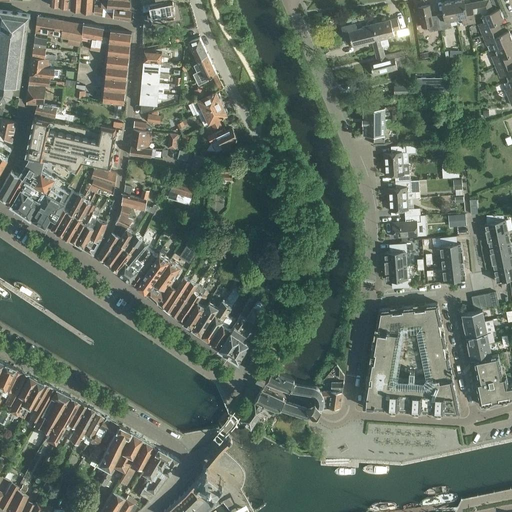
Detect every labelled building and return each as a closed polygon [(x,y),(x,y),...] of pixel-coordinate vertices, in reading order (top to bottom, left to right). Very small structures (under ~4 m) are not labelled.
[(81,11),(81,0),(71,0),(70,9),(81,11)] [(81,0),(81,11),(91,13),(92,0),(81,0)] [(130,0),(107,0),(107,2),(101,2),(101,7),(103,7),(114,7),(129,9),(130,3),(130,0)] [(158,0),(157,0),(143,3),(143,10),(151,8),(153,17),(164,14),(165,19),(174,17),(173,13),(175,12),(173,3),(174,3),(173,0),(158,0)] [(450,20),(456,19),(452,0),(441,2),(443,13),(437,14),(440,29),(451,27),(450,20)] [(472,14),(470,2),(464,4),(463,0),(452,0),(456,19),(462,18),(463,24),(474,22),(473,14),(472,14)] [(482,35),(500,27),(498,21),(504,19),(499,8),(493,11),(488,0),(482,0),(470,2),(472,14),(473,14),(480,12),(484,22),(478,24),(482,35)] [(440,29),(437,14),(431,15),(429,4),(418,6),(421,26),(428,24),(429,31),(440,29)] [(103,7),(101,7),(95,6),(94,13),(102,14),(103,7)] [(131,9),(129,9),(114,7),(114,12),(106,11),(105,15),(130,20),(132,12),(131,9)] [(0,98),(7,99),(13,95),(16,95),(16,96),(19,97),(20,85),(30,14),(0,9),(0,98)] [(62,36),(64,19),(37,15),(35,32),(62,36)] [(381,45),(388,43),(386,36),(394,34),(393,30),(399,29),(396,17),(361,26),(362,27),(354,29),(353,24),(342,27),(346,42),(351,41),(352,46),(372,41),(373,47),(381,45)] [(82,39),(83,23),(64,19),(62,36),(68,37),(78,39),(82,39)] [(91,37),(93,24),(83,23),(82,39),(83,35),(91,37)] [(109,45),(109,41),(111,29),(103,28),(104,26),(93,24),(91,37),(92,37),(90,48),(99,50),(100,44),(109,45)] [(494,48),(511,40),(511,38),(508,30),(502,33),(500,27),(482,35),(486,45),(492,42),(494,48)] [(109,41),(130,44),(131,31),(111,29),(109,41)] [(169,34),(170,41),(180,39),(179,32),(169,34)] [(33,46),(46,48),(48,38),(35,36),(33,46)] [(200,36),(189,40),(195,54),(189,56),(192,61),(195,59),(208,53),(200,36)] [(77,45),(78,39),(68,37),(68,44),(77,45)] [(495,66),(511,59),(511,55),(511,53),(511,52),(511,40),(494,48),(497,54),(491,56),(495,66)] [(128,55),(130,44),(109,41),(109,45),(108,53),(128,55)] [(144,60),(160,61),(160,55),(171,56),(171,51),(170,51),(171,44),(160,46),(155,47),(154,50),(145,49),(144,60)] [(384,54),(381,45),(373,47),(377,61),(370,63),(373,75),(397,69),(396,66),(393,52),(384,54)] [(46,53),(46,48),(33,46),(32,56),(50,58),(49,59),(55,59),(55,54),(46,53)] [(127,67),(128,55),(108,53),(107,65),(127,67)] [(195,59),(192,61),(193,64),(195,63),(198,71),(197,71),(194,73),(199,83),(208,79),(207,76),(212,74),(219,89),(224,87),(208,53),(195,59)] [(56,60),(55,59),(49,59),(50,58),(32,56),(31,65),(48,67),(49,62),(56,62),(56,60)] [(508,80),(511,78),(511,59),(495,66),(499,77),(505,74),(508,80)] [(170,62),(160,61),(144,60),(143,70),(159,72),(159,65),(170,66),(170,62)] [(30,74),(50,76),(50,75),(57,75),(58,68),(48,67),(31,65),(30,74)] [(126,79),(127,67),(107,65),(105,77),(126,79)] [(169,73),(159,72),(143,70),(142,81),(158,82),(158,76),(169,77),(169,73)] [(50,80),(50,76),(30,74),(29,83),(46,84),(64,85),(64,81),(50,80)] [(448,91),(448,75),(417,75),(417,91),(448,91)] [(124,91),(126,79),(105,77),(104,88),(124,91)] [(168,83),(158,82),(142,81),(141,91),(157,92),(158,86),(169,87),(169,88),(175,88),(175,83),(174,83),(168,83)] [(44,103),(46,84),(29,83),(27,102),(36,102),(37,103),(38,102),(44,103)] [(394,84),(394,94),(410,93),(410,84),(394,84)] [(193,89),(197,98),(206,93),(202,85),(193,89)] [(123,103),(124,91),(104,88),(103,101),(123,103)] [(204,110),(222,102),(216,90),(198,99),(204,110)] [(167,93),(157,92),(141,91),(140,102),(141,102),(140,111),(155,107),(155,103),(156,103),(157,97),(167,98),(167,93)] [(66,107),(44,103),(38,102),(37,103),(35,112),(74,120),(75,114),(65,112),(66,107)] [(204,124),(210,122),(218,118),(227,114),(222,102),(204,110),(199,113),(204,124)] [(384,125),(389,125),(389,119),(384,118),(384,107),(363,107),(363,118),(362,118),(362,123),(363,123),(363,134),(374,134),(373,142),(384,142),(384,125)] [(161,114),(158,114),(159,111),(155,110),(152,112),(151,113),(148,113),(147,121),(160,122),(161,114)] [(0,189),(0,194),(31,216),(56,175),(70,183),(82,163),(83,161),(111,167),(113,152),(116,132),(115,132),(116,127),(101,124),(100,129),(51,119),(44,117),(34,115),(32,125),(30,132),(30,134),(25,155),(30,156),(25,165),(19,174),(12,169),(11,169),(9,173),(8,176),(0,189)] [(0,132),(5,136),(12,142),(13,141),(16,121),(2,118),(0,126),(0,132)] [(218,118),(210,122),(213,129),(222,125),(218,118)] [(133,127),(131,144),(148,146),(151,130),(151,127),(146,123),(146,122),(134,121),(133,127)] [(228,141),(237,137),(232,127),(224,131),(222,128),(208,135),(211,141),(211,140),(216,151),(223,147),(224,148),(230,145),(228,141)] [(12,144),(12,142),(5,136),(0,132),(0,140),(2,142),(3,140),(6,143),(8,141),(12,144)] [(168,147),(178,148),(180,134),(177,134),(177,133),(170,132),(168,147)] [(14,145),(12,144),(8,141),(6,143),(3,140),(2,142),(0,140),(0,170),(8,157),(0,152),(0,146),(1,145),(10,152),(14,145)] [(445,142),(440,146),(444,152),(449,148),(445,142)] [(131,144),(129,153),(151,156),(155,156),(156,148),(152,148),(152,147),(148,146),(131,144)] [(384,163),(409,162),(408,153),(406,150),(406,144),(391,145),(391,151),(384,152),(384,163)] [(193,162),(204,165),(206,159),(194,156),(193,162)] [(203,172),(204,165),(193,162),(191,169),(203,172)] [(395,180),(410,179),(410,172),(409,162),(384,163),(385,174),(395,173),(395,180)] [(212,178),(231,179),(232,166),(213,165),(212,178)] [(115,185),(116,171),(94,166),(90,178),(93,178),(115,185)] [(114,193),(115,185),(93,178),(90,184),(114,193)] [(174,178),(170,190),(180,193),(184,181),(174,178)] [(453,179),(454,189),(463,188),(462,178),(453,179)] [(389,198),(407,197),(416,196),(416,191),(420,190),(419,179),(410,179),(395,180),(396,186),(388,187),(389,198)] [(184,181),(180,193),(191,196),(195,184),(184,181)] [(67,191),(54,183),(52,182),(46,191),(31,216),(50,227),(71,190),(69,188),(67,191)] [(122,203),(131,206),(153,212),(157,205),(153,203),(152,206),(145,205),(146,199),(148,190),(143,189),(141,197),(130,195),(132,186),(126,184),(124,193),(123,193),(122,203)] [(57,229),(78,194),(71,190),(50,227),(57,229)] [(63,233),(83,198),(84,196),(82,194),(78,192),(78,194),(57,229),(63,233)] [(405,215),(420,214),(420,207),(408,208),(407,197),(389,198),(390,209),(405,208),(405,215)] [(69,237),(90,201),(83,198),(63,233),(69,237)] [(75,240),(92,211),(96,204),(90,201),(69,237),(75,240)] [(129,216),(131,206),(122,203),(119,213),(129,216)] [(83,245),(96,218),(98,214),(92,211),(75,240),(83,245)] [(133,218),(129,216),(119,213),(115,222),(123,226),(127,227),(133,218)] [(420,214),(405,215),(406,222),(393,223),(394,236),(417,234),(416,221),(421,221),(420,214)] [(485,230),(506,226),(505,219),(504,219),(503,215),(487,214),(486,222),(485,223),(486,229),(485,229),(485,230)] [(96,218),(83,245),(93,251),(99,240),(100,237),(106,221),(96,218)] [(105,259),(127,227),(123,226),(120,230),(118,234),(112,231),(98,254),(105,259)] [(489,242),(509,238),(506,226),(485,230),(487,240),(489,240),(489,242)] [(136,233),(134,232),(127,227),(105,259),(112,264),(136,233)] [(119,269),(143,237),(140,234),(135,231),(134,232),(136,233),(112,264),(119,269)] [(441,252),(462,249),(461,249),(460,243),(457,243),(456,235),(440,237),(441,245),(440,245),(441,252)] [(130,279),(152,250),(148,247),(152,243),(143,237),(119,269),(130,279)] [(490,255),(511,251),(509,238),(489,242),(491,251),(490,252),(490,255)] [(228,245),(234,250),(241,241),(233,240),(228,245)] [(385,266),(406,264),(405,251),(406,251),(406,243),(389,244),(390,251),(385,252),(385,260),(384,260),(385,266)] [(180,255),(188,261),(195,250),(186,245),(180,255)] [(443,266),(462,263),(462,260),(463,260),(462,249),(441,252),(443,266)] [(136,283),(158,254),(152,250),(130,279),(136,283)] [(146,291),(169,258),(160,251),(158,254),(136,283),(146,291)] [(494,267),(511,263),(511,254),(511,251),(490,255),(492,263),(493,263),(494,267)] [(158,301),(177,269),(180,265),(169,258),(146,291),(158,301)] [(462,263),(443,266),(444,280),(459,278),(459,279),(465,278),(465,272),(463,272),(462,263)] [(511,263),(494,267),(496,274),(494,274),(496,281),(502,280),(502,279),(511,277),(511,263)] [(406,264),(385,266),(385,271),(386,271),(387,279),(392,279),(392,287),(409,286),(408,277),(407,277),(406,264)] [(177,269),(158,301),(165,306),(183,275),(184,274),(177,269)] [(170,310),(190,279),(183,275),(165,306),(167,307),(170,310)] [(177,315),(197,283),(190,279),(170,310),(177,315)] [(184,320),(201,294),(197,291),(201,285),(197,283),(177,315),(184,320)] [(211,338),(226,313),(232,304),(242,290),(235,285),(225,300),(222,298),(218,304),(209,299),(205,305),(192,326),(211,338)] [(192,326),(205,305),(201,302),(209,290),(205,288),(201,294),(184,320),(192,326)] [(495,292),(490,292),(492,307),(499,305),(496,291),(495,291),(495,292)] [(489,293),(485,294),(484,293),(487,308),(492,307),(490,292),(489,292),(489,293)] [(479,294),(478,295),(481,309),(482,309),(487,308),(484,293),(483,294),(479,295),(479,294)] [(473,296),(472,296),(474,310),(481,309),(478,295),(477,295),(473,296)] [(235,319),(219,344),(239,357),(250,340),(257,324),(261,315),(266,309),(264,304),(260,301),(255,303),(247,315),(246,317),(243,315),(254,298),(250,296),(235,319)] [(445,333),(442,321),(441,321),(439,312),(440,312),(438,305),(437,302),(426,304),(426,302),(424,303),(424,304),(415,305),(415,304),(413,304),(413,305),(403,306),(403,305),(390,306),(391,308),(379,309),(376,327),(375,327),(373,339),(374,340),(372,349),(371,349),(369,362),(370,362),(368,375),(370,375),(369,381),(367,381),(365,393),(364,393),(363,406),(376,407),(376,406),(386,406),(386,408),(399,408),(399,407),(409,408),(409,409),(422,410),(422,409),(432,409),(432,411),(444,411),(444,410),(459,411),(459,407),(457,400),(453,378),(454,378),(451,365),(450,366),(448,356),(449,356),(447,343),(446,343),(444,333),(445,333)] [(463,325),(484,320),(482,310),(483,309),(482,309),(481,309),(474,310),(462,313),(462,314),(463,319),(462,319),(463,325)] [(219,344),(235,319),(226,313),(211,338),(219,344)] [(467,336),(487,332),(484,320),(463,325),(464,330),(466,330),(467,336)] [(468,347),(489,343),(487,332),(467,336),(468,341),(467,342),(468,347)] [(471,358),(489,355),(491,354),(489,343),(468,347),(469,353),(470,353),(471,358)] [(321,391),(319,388),(317,386),(315,385),(313,384),(295,382),(294,378),(279,372),(279,352),(274,352),(275,370),(271,369),(265,381),(279,385),(291,390),(310,393),(311,394),(312,394),(312,395),(313,395),(314,396),(314,397),(315,398),(315,399),(315,401),(314,402),(313,403),(312,405),(311,406),(309,407),(308,407),(307,407),(306,407),(285,401),(285,399),(283,397),(278,395),(276,394),(261,388),(254,400),(242,418),(252,425),(265,405),(265,404),(276,409),(280,408),(306,416),(308,416),(310,416),(312,415),(315,414),(317,413),(321,410),(323,407),(323,405),(324,403),(324,401),(324,399),(323,397),(323,395),(322,393),(321,391)] [(511,382),(508,384),(506,374),(503,375),(498,353),(491,354),(489,355),(498,400),(498,401),(511,399),(511,397),(511,382)] [(493,401),(498,400),(489,355),(471,358),(471,359),(475,358),(479,379),(476,380),(480,402),(481,405),(493,402),(493,401)] [(0,392),(13,366),(3,361),(0,367),(0,392)] [(8,394),(21,370),(13,366),(0,392),(0,402),(1,401),(5,393),(8,394)] [(7,410),(27,374),(21,370),(8,394),(4,402),(7,404),(4,409),(7,410)] [(23,415),(27,408),(42,382),(27,374),(7,410),(6,412),(0,409),(0,410),(0,422),(3,424),(11,409),(23,415)] [(340,406),(342,390),(342,388),(343,381),(331,381),(331,390),(321,391),(322,393),(323,395),(323,397),(324,399),(324,401),(324,403),(323,405),(323,407),(340,406)] [(32,410),(48,384),(42,382),(27,408),(32,410)] [(35,419),(54,388),(48,384),(32,410),(29,415),(35,419)] [(48,431),(69,395),(54,388),(35,419),(33,422),(48,431)] [(54,441),(57,436),(77,400),(69,395),(48,431),(45,436),(49,439),(54,441)] [(70,431),(86,405),(77,400),(57,436),(61,438),(63,433),(68,436),(70,431)] [(79,436),(94,410),(86,405),(70,431),(68,436),(76,441),(79,436)] [(87,442),(103,415),(94,410),(79,436),(83,439),(83,440),(87,442)] [(93,446),(97,440),(109,418),(103,415),(87,442),(93,446)] [(96,461),(117,423),(109,418),(97,440),(93,446),(85,461),(93,466),(96,461)] [(96,461),(108,468),(128,430),(117,423),(96,461)] [(124,470),(141,437),(128,430),(108,468),(100,482),(106,485),(114,469),(112,468),(114,465),(124,470)] [(165,511),(190,489),(195,484),(198,480),(214,492),(218,486),(223,480),(207,467),(208,466),(208,465),(210,463),(231,437),(228,434),(207,460),(203,465),(203,466),(199,471),(194,478),(195,478),(192,482),(185,490),(159,511),(165,511)] [(141,437),(124,470),(119,479),(125,483),(133,469),(132,469),(134,466),(131,464),(132,463),(140,467),(153,444),(141,437)] [(139,493),(148,499),(155,490),(165,476),(172,466),(177,459),(167,452),(155,445),(140,471),(148,475),(139,493)] [(41,488),(47,492),(53,481),(46,477),(41,488)] [(16,489),(18,486),(11,481),(4,493),(0,499),(0,506),(5,509),(16,489)] [(19,511),(27,495),(16,489),(5,509),(9,511),(19,511)] [(190,489),(165,511),(190,511),(204,500),(190,489)] [(115,511),(125,498),(111,491),(107,497),(99,511),(115,511)] [(125,498),(135,505),(138,501),(127,494),(125,498)] [(130,511),(136,505),(135,505),(125,498),(115,511),(126,511),(127,511),(130,511)] [(30,511),(35,502),(34,501),(33,504),(27,501),(21,511),(30,511)] [(35,502),(30,511),(47,511),(50,506),(35,502)]
